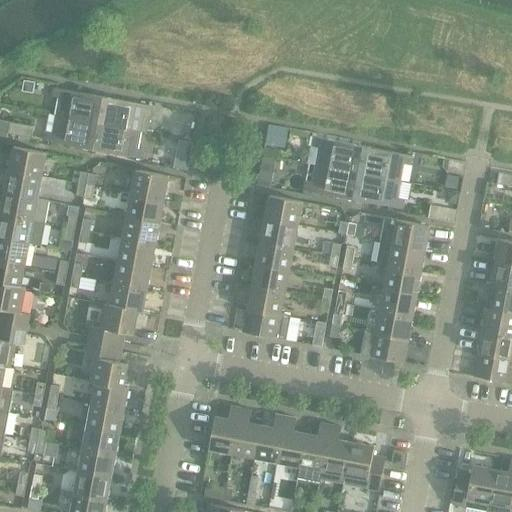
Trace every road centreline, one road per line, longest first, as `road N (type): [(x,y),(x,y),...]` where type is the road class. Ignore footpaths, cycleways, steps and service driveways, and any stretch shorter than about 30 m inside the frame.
road 1 (residential): [(432,409),(188,363)]
road 2 (residential): [(432,409),(477,174)]
road 3 (residential): [(188,363),(222,181)]
road 4 (residential): [(160,511),(188,363)]
